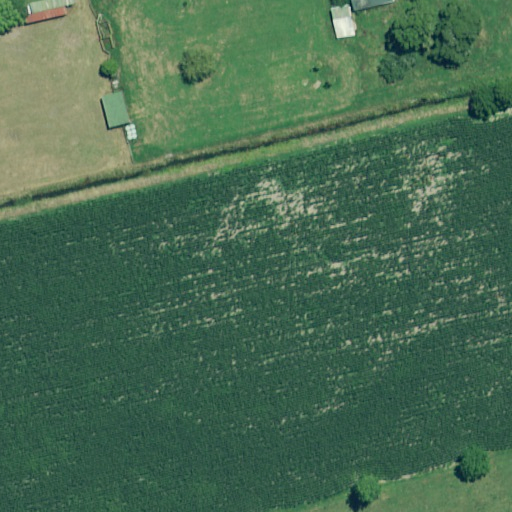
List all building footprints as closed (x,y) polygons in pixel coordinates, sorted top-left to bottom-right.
[(77,4),(75,0),(48,0),(30,4),(34,23),(68,15),(66,6),(77,4)] [(395,3),(394,0),(353,0),(355,11),(395,3)] [(356,35),(350,6),(333,9),(338,39),(356,35)] [(288,17),(268,17),(268,27),(288,27),(288,17)] [(108,120),(99,122),(100,129),(110,127),(124,124),(126,133),(133,131),(131,123),(125,92),(104,97),(108,120)]
